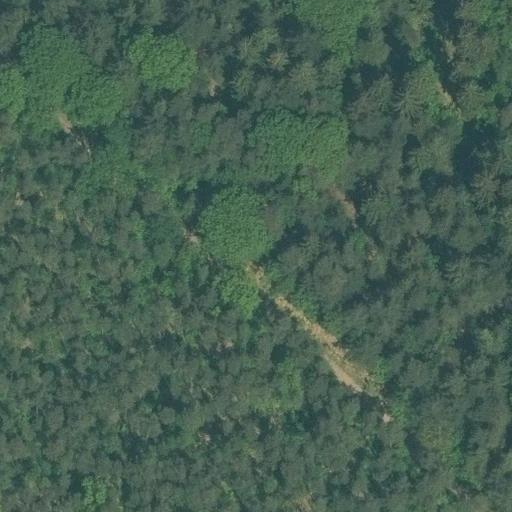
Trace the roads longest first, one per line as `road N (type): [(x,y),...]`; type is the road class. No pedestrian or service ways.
road 1 (track): [(484,511),(0,73)]
road 2 (unknown): [(0,77),(43,48),(234,0)]
